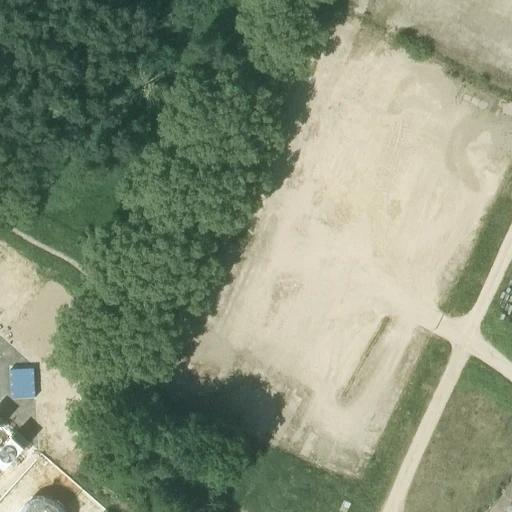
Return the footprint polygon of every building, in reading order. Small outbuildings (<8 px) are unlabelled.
[(383,16),(391,0),(354,0),(354,1),(383,16)] [(396,26),(511,71),(511,43),(406,2),(396,26)] [(231,224),(279,243),(298,194),(250,176),(231,224)] [(209,288),(227,295),(246,246),(228,239),(209,288)] [(288,248),(240,375),(286,392),(333,265),(288,248)] [(43,287),(15,263),(6,273),(12,278),(8,283),(29,302),(43,287)] [(0,497),(41,450),(0,414),(0,497)] [(26,511),(60,511),(60,499),(37,500),(38,510),(27,510),(26,511)]
